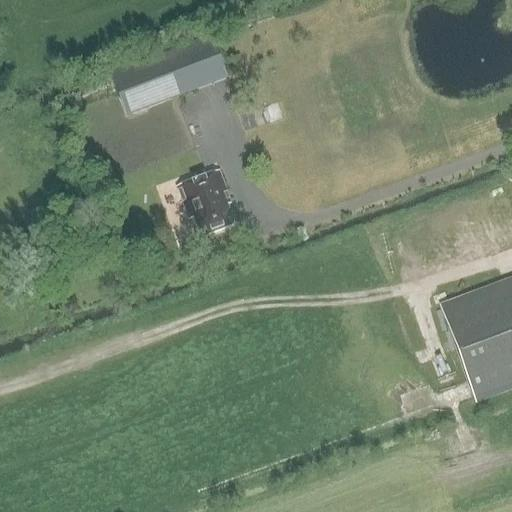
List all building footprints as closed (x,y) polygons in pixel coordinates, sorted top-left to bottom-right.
[(228,80),(213,42),(113,80),(127,117),(199,90),(228,80)] [(227,208),(231,206),(219,173),(177,188),(188,222),(194,220),(201,239),(234,228),(227,208)] [(474,200),(482,223),(500,217),(492,194),(474,200)] [(434,237),(454,233),(449,211),(429,215),(434,237)] [(511,389),(511,281),(440,309),(475,403),(511,389)]
